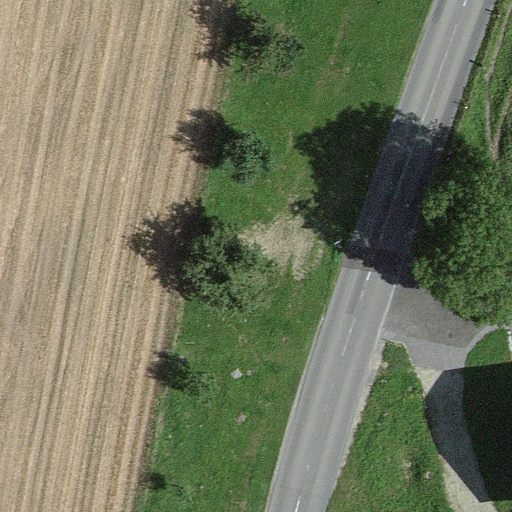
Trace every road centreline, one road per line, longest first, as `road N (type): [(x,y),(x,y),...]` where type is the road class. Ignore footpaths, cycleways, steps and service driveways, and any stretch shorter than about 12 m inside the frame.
road 1 (secondary): [(392,249),(313,511)]
road 2 (secondary): [(482,0),(392,249)]
road 3 (unclassified): [(511,290),(392,249)]
